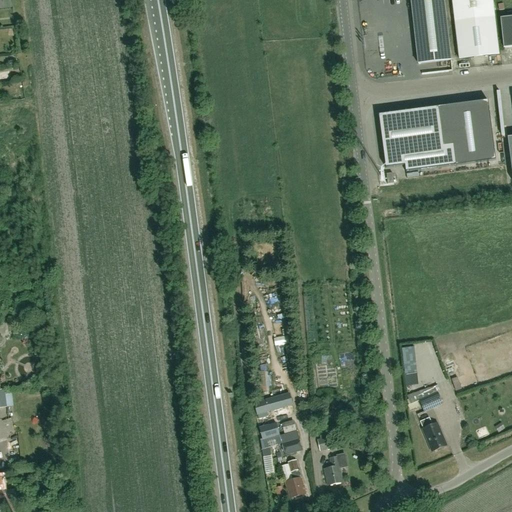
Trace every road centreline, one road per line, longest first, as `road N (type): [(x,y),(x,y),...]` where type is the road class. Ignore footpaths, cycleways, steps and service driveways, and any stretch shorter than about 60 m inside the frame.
road 1 (trunk): [(227,511),(157,0)]
road 2 (unclassified): [(392,488),(395,455),(352,96)]
road 3 (unclassified): [(352,96),(511,77)]
road 4 (unclassified): [(392,488),(441,489),(511,449)]
